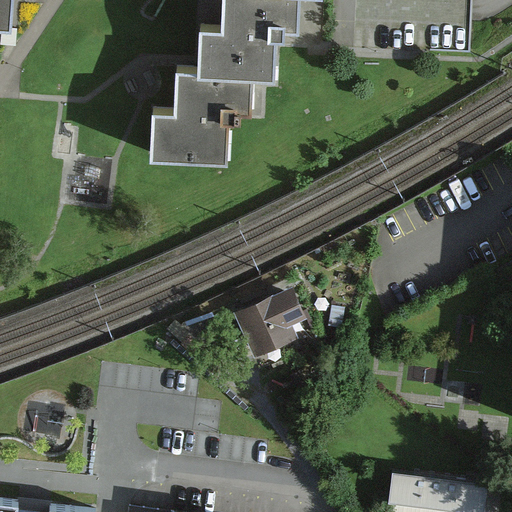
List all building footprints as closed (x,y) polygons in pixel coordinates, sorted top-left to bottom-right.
[(0,0),(0,19),(10,20),(10,0),(0,0)] [(199,17),(197,62),(250,64),(270,65),(272,23),(281,24),(281,15),(295,15),(295,0),(220,0),(219,18),(199,17)] [(151,102),(148,149),(223,152),(225,112),(237,113),(237,103),(249,103),(250,64),(197,62),(177,61),(176,103),(151,102)] [(242,306),(262,351),(294,336),(288,322),(304,315),(290,284),(242,306)] [(464,511),(465,506),(482,508),(486,479),(395,468),(390,510),(403,511),(464,511)] [(0,493),(0,511),(94,511),(95,504),(0,493)]
